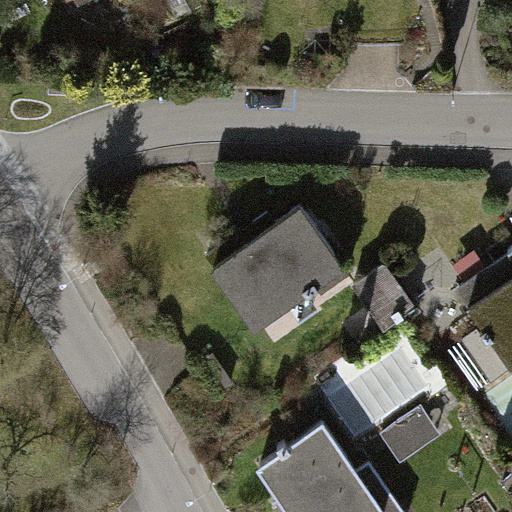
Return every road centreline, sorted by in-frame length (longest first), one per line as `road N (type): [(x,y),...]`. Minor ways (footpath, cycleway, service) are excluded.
road 1 (residential): [(0,195),(101,133),(168,119),(511,121)]
road 2 (tertiary): [(175,511),(0,216)]
